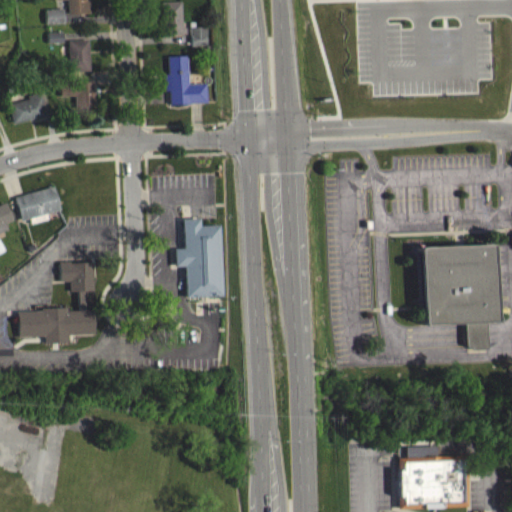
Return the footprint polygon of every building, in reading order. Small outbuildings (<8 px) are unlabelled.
[(88,0),(89,14),(67,15),(66,0),(88,0)] [(180,1),(181,28),(185,28),(186,34),(182,35),(161,36),(160,2),(180,1)] [(63,24),(44,25),(43,10),(63,9),(63,24)] [(205,34),(205,46),(191,47),(190,36),(189,36),(188,27),(205,26),(206,34),(205,34)] [(62,43),(47,44),(46,33),(62,32),(62,43)] [(88,71),(68,72),(67,41),(87,40),(88,71)] [(186,56),(187,84),(205,84),(205,104),(168,105),(167,91),(163,92),(162,74),(167,74),(166,57),(186,56)] [(65,76),(65,87),(66,87),(66,82),(92,81),(93,84),(100,84),(101,93),(93,93),(94,108),(73,109),(73,97),(59,97),(58,87),(50,88),(49,77),(65,76)] [(38,94),(39,97),(40,97),(45,116),(11,124),(7,105),(28,100),(27,96),(38,94)] [(46,220),(29,225),(27,220),(18,222),(12,198),(52,187),(59,211),(45,214),(46,220)] [(6,230),(0,232),(0,203),(3,202),(11,221),(4,224),(6,230)] [(180,219),(198,218),(198,225),(218,225),(220,296),(183,297),(182,266),(172,267),(171,249),(181,248),(180,219)] [(414,246),(418,324),(461,322),(462,336),(462,350),(485,350),(485,335),(484,320),(493,320),(489,243),(414,246)] [(91,291),(82,291),(83,309),(91,309),(92,334),(66,335),(66,342),(42,343),(42,336),(16,337),(15,312),(39,311),(39,308),(64,307),(65,310),(76,310),(75,291),(67,291),(67,281),(57,281),(57,262),(68,262),(91,262),(91,291)] [(412,511),(462,511),(461,459),(431,460),(431,450),(401,450),(402,461),(393,461),(394,511),(412,511)]
